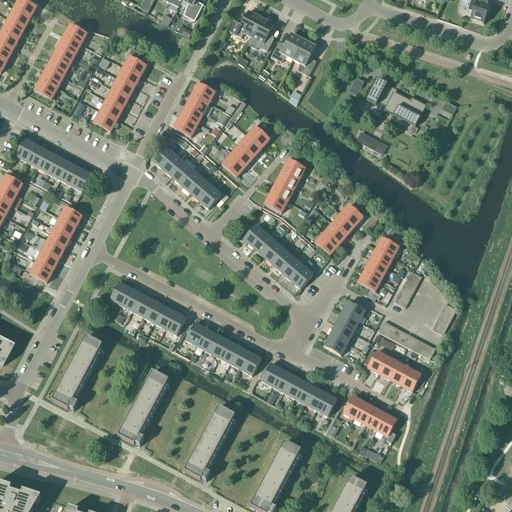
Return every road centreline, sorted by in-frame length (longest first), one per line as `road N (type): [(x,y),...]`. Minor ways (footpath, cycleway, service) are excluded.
road 1 (residential): [(289,353),(93,251)]
road 2 (residential): [(364,8),(480,46),(498,44),(511,21)]
road 3 (residential): [(15,398),(93,251)]
road 4 (residential): [(307,322),(208,235)]
road 5 (residential): [(130,174),(16,112)]
road 6 (residential): [(395,410),(289,353)]
